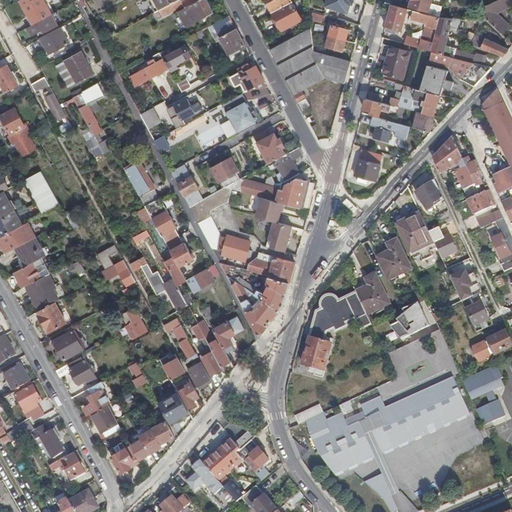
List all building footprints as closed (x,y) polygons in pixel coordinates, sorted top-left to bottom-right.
[(43,0),(20,0),(28,15),(25,16),(30,25),(51,14),(43,0)] [(176,0),(156,0),(157,1),(161,9),(176,0)] [(206,0),(176,0),(161,9),(159,10),(162,16),(183,5),(184,8),(181,9),(185,17),(183,18),(188,26),(214,12),(206,0)] [(272,12),(272,13),(292,2),(290,0),(265,0),(268,5),(266,6),(270,13),(272,12)] [(326,15),(337,18),(339,11),(349,13),(351,4),(353,5),(354,0),(327,0),(324,15),(326,15)] [(429,14),(440,17),(443,5),(433,2),(433,0),(408,0),(407,4),(411,6),(427,10),(430,11),(429,14)] [(488,21),(502,35),(510,27),(497,15),(497,14),(511,6),(511,3),(510,0),(489,0),(491,4),(486,6),(488,21)] [(161,9),(157,1),(150,5),(154,12),(159,10),(161,9)] [(292,2),(272,13),(282,30),(301,20),(292,2)] [(392,5),(385,32),(396,35),(397,30),(402,32),(407,13),(408,9),(392,5)] [(310,10),(311,20),(324,23),(326,15),(324,15),(310,10)] [(428,50),(432,51),(437,33),(440,17),(429,14),(426,14),(412,10),(412,13),(413,14),(412,18),(427,22),(422,39),(428,41),(426,47),(429,48),(428,50)] [(28,28),(31,34),(32,36),(56,22),(52,15),(28,28)] [(247,47),(229,15),(208,26),(215,39),(219,37),(228,53),(241,47),(242,50),(247,47)] [(440,17),(437,33),(447,36),(448,37),(453,18),(440,17)] [(325,78),(345,83),(351,61),(314,51),(312,32),(311,20),(304,24),(304,29),(269,48),(298,103),(306,98),(302,91),(325,78)] [(479,25),(479,24),(471,21),(468,29),(476,32),(479,25)] [(61,26),(41,37),(50,53),(69,42),(61,26)] [(330,37),(346,41),(349,30),(339,27),(333,26),(332,30),(330,37)] [(27,27),(20,31),(23,38),(31,34),(28,28),(27,27)] [(432,51),(474,63),(476,56),(463,53),(457,51),(457,50),(446,46),(448,37),(447,36),(437,33),(432,51)] [(472,45),(504,56),(510,50),(485,38),(485,39),(475,36),(472,45)] [(343,51),(346,41),(330,37),(327,47),(343,51)] [(408,37),(406,44),(424,49),(418,40),(408,37)] [(161,52),(169,67),(171,71),(182,65),(180,61),(191,55),(186,46),(173,53),(169,47),(161,52)] [(384,74),(404,79),(411,52),(392,47),(384,74)] [(460,80),(475,87),(493,68),(485,66),(474,63),(432,51),(429,61),(449,67),(460,80)] [(77,82),(78,83),(94,73),(81,52),(66,61),(77,82)] [(161,52),(153,56),(154,58),(149,61),(151,66),(147,68),(151,77),(169,67),(161,52)] [(474,63),(485,66),(487,57),(481,54),(481,57),(476,56),(474,63)] [(180,61),(182,65),(193,59),(191,55),(180,61)] [(0,93),(0,94),(19,85),(4,58),(0,60),(0,93)] [(69,87),(77,82),(66,61),(57,66),(69,87)] [(246,91),(265,81),(256,65),(251,68),(248,63),(238,68),(240,72),(231,77),(231,78),(236,87),(242,84),(246,91)] [(440,95),(442,95),(444,88),(452,90),(454,82),(446,80),(449,71),(428,65),(421,90),(440,95)] [(44,76),(32,83),(35,90),(45,84),(46,86),(49,84),(44,76)] [(179,84),(183,92),(193,87),(188,79),(179,84)] [(82,91),(73,97),(95,135),(98,133),(101,131),(96,122),(97,122),(85,99),(102,89),(98,82),(82,91)] [(416,111),(435,116),(440,95),(421,90),(405,86),(401,101),(392,98),(390,106),(399,108),(400,107),(406,108),(416,111)] [(50,87),(43,91),(59,119),(66,115),(50,87)] [(484,106),(502,143),(511,137),(511,123),(497,91),(484,106)] [(368,92),(367,99),(381,102),(382,95),(368,92)] [(227,101),(222,104),(238,134),(259,123),(243,93),(227,101)] [(218,98),(222,104),(227,101),(224,95),(218,98)] [(167,109),(178,128),(205,113),(201,107),(195,111),(188,98),(167,109)] [(298,103),(303,111),(309,108),(310,104),(306,98),(298,103)] [(372,111),(371,115),(380,118),(382,110),(398,115),(399,108),(390,106),(366,99),(364,109),(372,111)] [(14,143),(30,134),(15,107),(1,115),(11,134),(9,135),(14,143)] [(161,121),(154,107),(142,113),(149,127),(161,121)] [(402,124),(403,124),(406,108),(400,107),(399,108),(398,115),(397,123),(402,124)] [(415,128),(430,132),(432,126),(435,127),(436,122),(433,122),(435,116),(416,111),(414,120),(417,121),(415,128)] [(374,137),(390,142),(397,143),(402,124),(397,123),(380,118),(378,125),(372,124),(370,131),(376,132),(374,137)] [(59,127),(62,133),(72,127),(70,122),(59,127)] [(271,134),(268,128),(253,135),(257,143),(269,163),(279,157),(286,153),(283,148),(286,146),(280,136),(278,138),(275,132),(271,134)] [(156,140),(162,153),(172,148),(166,135),(156,140)] [(24,155),(35,148),(28,136),(17,142),(24,155)] [(390,142),(374,137),(373,143),(389,147),(390,142)] [(511,137),(502,143),(510,159),(511,160),(511,137)] [(453,138),(433,159),(439,173),(452,167),(467,197),(479,192),(476,187),(482,184),(479,177),(483,176),(476,161),(471,163),(468,158),(463,160),(453,138)] [(102,142),(99,144),(105,154),(114,149),(109,139),(102,142)] [(304,153),(300,146),(286,153),(279,157),(283,163),(278,165),(286,180),(300,173),(292,159),(304,153)] [(375,153),(369,151),(368,154),(362,153),(361,159),(360,159),(356,176),(378,181),(382,165),(384,158),(374,156),(375,153)] [(221,181),(224,187),(227,186),(239,179),(240,179),(236,172),(239,171),(231,156),(211,167),(219,182),(221,181)] [(125,167),(146,206),(159,199),(154,189),(155,189),(138,160),(125,167)] [(184,165),(171,172),(180,188),(184,196),(199,188),(193,176),(191,177),(184,165)] [(511,172),(510,169),(495,176),(498,183),(493,185),(497,194),(511,187),(511,172)] [(50,184),(42,170),(24,179),(43,212),(60,203),(50,184)] [(303,179),(300,173),(286,180),(284,182),(276,183),(271,173),(266,176),(263,184),(246,180),(241,183),(239,179),(227,186),(233,188),(301,207),(308,180),(303,179)] [(0,175),(0,192),(4,190),(9,188),(2,175),(0,175)] [(443,199),(434,181),(416,193),(428,211),(434,206),(432,203),(443,199)] [(190,206),(199,224),(212,247),(222,250),(222,253),(245,260),(247,254),(249,254),(251,249),(248,248),(250,242),(227,235),(226,238),(219,236),(218,234),(219,233),(210,215),(211,209),(223,202),(226,201),(229,202),(233,188),(227,186),(224,187),(211,194),(198,202),(190,206)] [(489,189),(468,200),(475,215),(487,209),(486,207),(491,205),(492,206),(496,204),(489,189)] [(4,190),(0,192),(0,237),(23,224),(4,190)] [(250,208),(256,209),(259,196),(253,195),(250,208)] [(274,221),(278,222),(284,203),(262,196),(256,216),(274,221)] [(195,197),(187,201),(190,206),(198,202),(195,197)] [(159,199),(146,206),(152,217),(166,243),(179,235),(175,228),(177,227),(161,198),(159,199)] [(511,219),(511,200),(511,198),(501,203),(510,221),(511,219)] [(146,206),(136,211),(143,222),(152,217),(146,206)] [(437,216),(441,226),(453,220),(449,211),(437,216)] [(478,221),(481,228),(495,222),(503,218),(499,211),(478,221)] [(429,232),(420,213),(398,224),(413,258),(420,255),(422,260),(432,255),(430,250),(436,247),(429,232)] [(500,265),(504,272),(511,268),(511,257),(511,255),(511,254),(511,238),(506,226),(503,218),(495,222),(501,234),(492,238),(503,263),(500,265)] [(0,237),(0,244),(2,247),(3,246),(6,252),(16,246),(35,236),(37,235),(28,221),(23,224),(0,237)] [(285,251),(292,226),(278,222),(274,221),(269,239),(272,240),(270,247),(285,251)] [(436,247),(441,258),(457,252),(449,235),(443,238),(438,228),(429,232),(436,247)] [(147,230),(134,237),(136,243),(150,235),(147,230)] [(69,244),(64,234),(58,237),(64,247),(69,244)] [(179,235),(166,243),(175,258),(179,267),(194,258),(185,242),(184,243),(179,235)] [(46,255),(35,236),(16,246),(27,265),(33,262),(43,257),(46,255)] [(378,257),(389,280),(411,270),(397,240),(387,244),(391,251),(378,257)] [(116,244),(101,252),(105,258),(119,251),(116,244)] [(443,261),(446,269),(471,259),(467,251),(443,261)] [(290,282),(296,262),(260,252),(258,258),(250,263),(248,270),(269,276),(290,282)] [(144,256),(131,263),(135,270),(148,263),(144,256)] [(51,273),(43,257),(33,262),(41,278),(49,274),(51,273)] [(175,258),(165,263),(174,279),(177,285),(187,280),(179,267),(175,258)] [(73,263),(76,268),(79,274),(84,270),(79,260),(73,263)] [(127,285),(136,281),(124,260),(116,265),(127,285)] [(33,262),(27,265),(15,272),(24,287),(27,285),(41,278),(33,262)] [(73,263),(72,262),(68,264),(71,270),(76,268),(73,263)] [(231,266),(220,263),(226,272),(227,271),(229,270),(231,267),(231,266)] [(193,276),(187,280),(194,293),(215,281),(213,277),(220,273),(215,264),(193,276)] [(160,286),(152,270),(146,273),(155,288),(160,286)] [(450,277),(461,302),(481,292),(473,275),(468,278),(465,271),(450,277)] [(41,278),(27,285),(40,310),(55,302),(59,300),(52,286),(54,285),(49,274),(41,278)] [(356,292),(357,293),(367,315),(390,304),(376,274),(366,279),(369,286),(356,292)] [(239,278),(237,281),(238,282),(262,298),(280,310),(283,306),(290,282),(269,276),(267,283),(269,284),(265,293),(258,289),(239,278)] [(177,285),(174,279),(164,284),(179,310),(188,305),(177,285)] [(232,285),(242,303),(247,300),(255,306),(262,298),(238,282),(232,285)] [(361,329),(371,324),(367,315),(357,293),(339,301),(337,299),(336,297),(333,295),(329,294),(327,295),(325,296),(323,298),(321,300),(321,302),(321,305),(322,309),(316,312),(302,364),(325,370),(332,344),(326,343),(326,342),(324,341),(326,332),(334,328),(335,331),(347,326),(346,322),(353,319),(354,321),(357,320),(361,329)] [(242,303),(243,305),(260,336),(280,310),(262,298),(255,306),(247,300),(242,303)] [(40,310),(35,313),(42,325),(45,324),(49,332),(67,323),(55,302),(40,310)] [(194,303),(189,305),(199,324),(206,337),(214,351),(222,366),(231,361),(226,352),(221,343),(217,345),(194,303)] [(402,310),(406,318),(397,323),(393,325),(401,340),(430,326),(419,303),(412,309),(410,306),(402,310)] [(466,307),(464,308),(476,333),(489,327),(486,320),(488,319),(481,303),(468,309),(466,307)] [(128,324),(127,324),(126,325),(134,339),(149,330),(135,307),(123,314),(128,324)] [(210,307),(203,310),(210,323),(217,319),(210,307)] [(178,318),(163,325),(167,331),(173,328),(181,324),(178,318)] [(214,329),(221,343),(226,352),(234,348),(229,337),(235,334),(228,322),(214,329)] [(188,338),(181,324),(173,328),(180,341),(180,343),(189,358),(184,361),(186,364),(199,357),(197,353),(195,353),(187,339),(188,338)] [(206,337),(199,324),(193,327),(200,340),(206,337)] [(401,340),(393,325),(390,326),(401,340)] [(66,360),(84,349),(79,341),(73,330),(55,340),(66,360)] [(496,355),(511,346),(511,337),(508,330),(489,340),(496,355)] [(5,334),(0,336),(0,358),(2,362),(16,354),(5,334)] [(79,341),(84,349),(88,347),(83,338),(79,341)] [(222,366),(214,351),(212,352),(210,349),(208,350),(210,353),(203,357),(213,375),(224,369),(222,366)] [(169,354),(163,357),(161,358),(172,378),(185,370),(181,362),(175,365),(169,354)] [(72,367),(70,363),(57,370),(61,377),(72,371),(80,384),(87,380),(89,383),(97,378),(87,359),(72,367)] [(139,364),(137,361),(130,365),(134,373),(137,371),(140,377),(135,379),(139,386),(148,381),(139,364)] [(212,380),(202,361),(189,368),(199,388),(201,387),(211,381),(212,380)] [(31,380),(22,364),(4,373),(13,389),(31,380)] [(496,365),(463,380),(472,401),(486,394),(491,404),(476,410),(483,426),(507,415),(500,400),(498,401),(493,390),(505,385),(496,365)] [(382,398),(362,408),(367,419),(381,413),(387,427),(374,433),(383,454),(470,413),(454,378),(387,409),(382,398)] [(102,381),(90,388),(93,393),(85,398),(89,404),(85,406),(89,414),(92,413),(108,403),(111,402),(103,388),(106,387),(102,381)] [(200,396),(192,382),(187,385),(187,387),(181,390),(192,410),(198,406),(197,404),(195,399),(200,396)] [(25,415),(33,411),(30,407),(37,403),(42,400),(33,385),(16,395),(24,410),(23,411),(25,415)] [(179,392),(160,403),(171,422),(191,412),(179,392)] [(350,402),(342,405),(346,414),(353,411),(351,406),(352,405),(350,402)] [(101,433),(104,439),(122,428),(117,419),(108,403),(92,413),(103,432),(101,433)] [(306,422),(323,414),(319,405),(294,417),(299,426),(306,422)] [(327,423),(323,414),(306,422),(307,426),(308,431),(311,437),(313,442),(318,451),(322,458),(328,467),(336,475),(376,457),(360,424),(350,429),(344,415),(327,423)] [(166,420),(152,428),(161,444),(175,435),(166,420)] [(30,421),(8,434),(12,442),(21,437),(31,432),(35,430),(30,421)] [(43,425),(35,430),(31,432),(34,437),(35,439),(42,435),(53,457),(66,450),(59,437),(60,437),(55,427),(47,432),(43,425)] [(161,444),(152,428),(141,435),(143,438),(152,452),(163,446),(161,444)] [(249,430),(235,443),(241,449),(254,438),(255,437),(249,430)] [(34,437),(31,432),(21,437),(21,438),(24,442),(34,437)] [(143,438),(132,445),(141,459),(152,452),(143,438)] [(237,453),(243,459),(262,481),(270,474),(263,466),(270,460),(260,448),(261,446),(254,438),(241,449),(237,453)] [(232,440),(204,464),(236,502),(245,494),(244,492),(243,493),(232,480),(229,482),(224,475),(243,459),(237,453),(241,449),(235,443),(232,440)] [(130,445),(107,459),(114,472),(120,468),(123,473),(133,467),(131,463),(138,459),(130,445)] [(17,451),(21,458),(30,453),(26,446),(17,451)] [(67,458),(66,456),(50,465),(53,470),(60,466),(62,469),(70,465),(71,466),(68,468),(74,478),(86,472),(75,453),(67,458)] [(140,462),(138,459),(131,463),(133,467),(140,462)] [(204,464),(201,459),(193,466),(204,481),(215,494),(213,496),(224,510),(225,511),(237,502),(236,502),(204,464)] [(384,475),(366,483),(371,488),(376,492),(381,497),(382,498),(384,500),(392,511),(399,511),(400,511),(384,475)] [(256,486),(242,498),(250,508),(253,505),(258,511),(277,511),(279,511),(278,510),(281,508),(280,506),(277,508),(265,495),(264,495),(256,486)] [(172,496),(162,506),(167,511),(180,511),(190,504),(176,487),(169,493),(172,496)] [(76,511),(90,511),(99,507),(89,490),(70,500),(76,511)] [(63,511),(76,511),(70,500),(67,494),(66,492),(55,498),(63,511)] [(293,506),(304,497),(300,492),(289,501),(293,506)]
